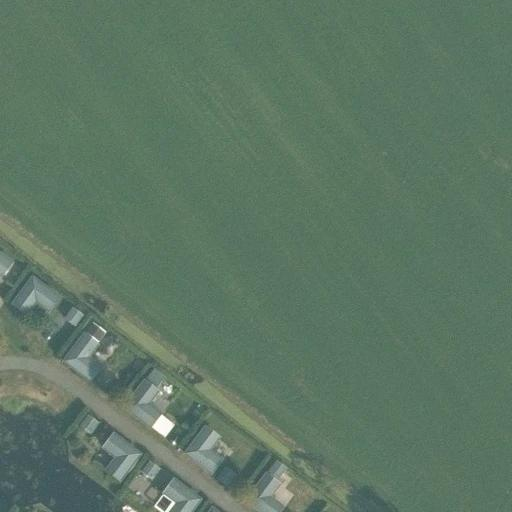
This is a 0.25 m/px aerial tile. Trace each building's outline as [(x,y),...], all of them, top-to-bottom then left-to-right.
[(12,264),(0,255),(0,277),(1,279),(12,264)] [(60,300),(33,279),(12,306),(27,317),(36,305),(49,314),(60,300)] [(99,348),(84,337),(63,364),(91,385),(102,370),(89,361),(99,348)] [(159,394),(144,383),(123,410),(151,431),(162,417),(149,407),(159,394)] [(221,440),(206,429),(185,457),(212,478),(224,463),(211,454),(221,440)] [(142,456),(114,435),(102,451),(115,460),(106,473),(121,484),(142,456)] [(160,491),(150,480),(163,469),(150,454),(138,464),(149,476),(133,489),(145,503),(160,491)] [(282,487),(266,476),(246,504),(256,511),(282,511),(284,510),(272,500),(282,487)] [(194,511),(202,502),(174,481),(163,496),(176,506),(170,511),(194,511)]
